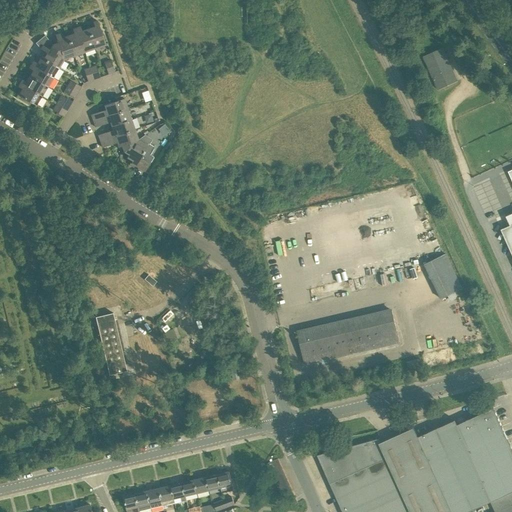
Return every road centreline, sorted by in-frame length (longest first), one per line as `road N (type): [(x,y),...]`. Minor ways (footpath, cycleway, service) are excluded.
road 1 (residential): [(282,424),(238,272),(49,153)]
road 2 (tertiary): [(282,424),(511,365)]
road 3 (tertiary): [(88,470),(282,424)]
